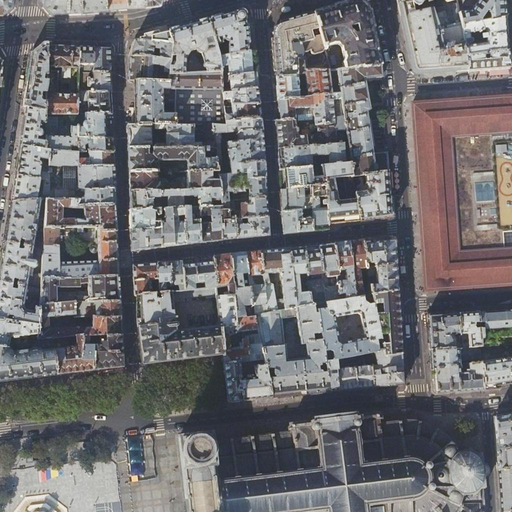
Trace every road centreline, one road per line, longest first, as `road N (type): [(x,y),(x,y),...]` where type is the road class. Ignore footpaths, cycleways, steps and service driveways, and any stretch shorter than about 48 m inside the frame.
road 1 (tertiary): [(418,402),(158,424),(136,418)]
road 2 (residential): [(277,242),(258,0)]
road 3 (residential): [(120,26),(123,258)]
road 4 (residential): [(123,258),(136,418)]
road 5 (residential): [(277,242),(123,258)]
road 6 (residential): [(0,180),(23,27)]
road 7 (residential): [(404,228),(396,86)]
road 8 (residential): [(404,228),(277,242)]
